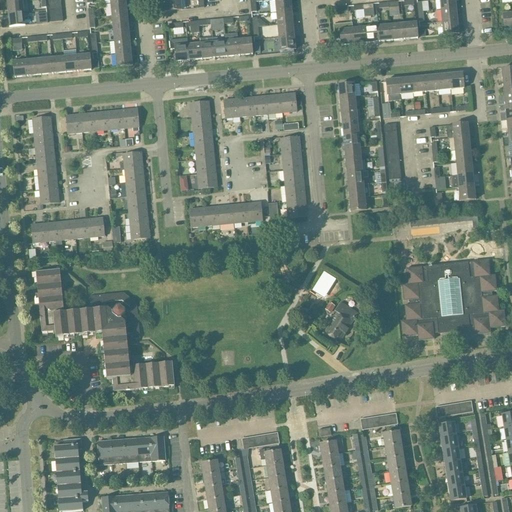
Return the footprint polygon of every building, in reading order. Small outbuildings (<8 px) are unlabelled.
[(22,0),(8,2),(9,14),(25,13),(23,0),(22,0)] [(182,10),(181,0),(165,0),(167,12),(182,10)] [(276,13),(292,12),(291,0),(283,0),(275,1),(276,13)] [(439,0),(441,10),(457,9),(455,0),(439,0)] [(389,8),(389,12),(399,11),(398,7),(398,2),(389,3),(389,8)] [(128,15),(126,3),(111,4),(112,17),(128,15)] [(365,10),(364,11),(365,17),(374,16),(373,10),(373,5),(364,6),(365,10)] [(458,21),(457,9),(441,10),(442,23),(458,21)] [(294,24),(292,12),(276,13),(278,26),(294,24)] [(26,26),(25,13),(9,14),(10,27),(26,26)] [(505,31),(511,29),(511,13),(503,14),(505,31)] [(129,28),(128,15),(112,17),(113,29),(129,28)] [(211,21),(211,26),(212,32),(224,31),(224,25),(223,20),(211,21)] [(442,23),(436,23),(437,28),(442,28),(443,36),(459,34),(458,21),(442,23)] [(353,23),(333,25),(335,42),(341,41),(342,47),(355,45),(354,29),(353,23)] [(417,23),(403,24),(405,40),(418,39),(417,23)] [(295,37),(294,24),(278,26),(279,38),(295,37)] [(391,25),(392,41),(405,40),(403,24),(391,25)] [(378,27),(380,43),(392,41),(391,25),(378,27)] [(366,28),(367,44),(380,43),(378,27),(366,28)] [(130,40),(129,28),(113,29),(115,42),(130,40)] [(354,29),(355,45),(367,44),(366,28),(354,29)] [(295,37),(279,38),(280,51),(296,50),(295,37)] [(202,59),(215,58),(213,42),(213,38),(200,39),(200,44),(202,59)] [(187,39),(169,41),(170,50),(175,50),(176,62),(190,61),(188,45),(187,39)] [(217,39),(213,39),(213,42),(215,58),(227,57),(226,41),(218,42),(217,39)] [(251,39),(238,40),(240,56),(253,55),(251,39)] [(131,53),(130,40),(115,42),(116,55),(131,53)] [(227,57),(240,56),(238,40),(226,41),(227,57)] [(188,45),(190,61),(202,59),(200,44),(188,45)] [(133,66),(131,53),(116,55),(117,67),(133,66)] [(77,56),(78,72),(91,70),(90,55),(77,56)] [(64,57),(66,73),(78,72),(77,56),(64,57)] [(52,58),(54,74),(66,73),(64,57),(52,58)] [(40,60),(41,75),(54,74),(52,58),(40,60)] [(27,61),(29,76),(41,75),(40,60),(27,61)] [(16,78),(29,76),(27,61),(14,62),(16,78)] [(503,83),(511,82),(511,69),(501,70),(503,83)] [(462,73),(449,75),(451,91),(464,89),(462,73)] [(438,92),(451,91),(449,75),(437,76),(438,92)] [(426,93),(438,92),(437,76),(424,77),(426,93)] [(413,95),(426,93),(424,77),(412,78),(413,95)] [(401,96),(413,95),(412,78),(399,80),(401,96)] [(388,97),(401,96),(399,80),(386,81),(388,97)] [(511,82),(503,83),(504,96),(511,94),(511,82)] [(354,85),(338,86),(339,99),(356,98),(361,97),(359,84),(354,85)] [(281,96),(283,114),(297,113),(295,94),(281,96)] [(267,97),(268,115),(283,114),(281,96),(267,97)] [(252,99),(254,117),(268,115),(267,97),(252,99)] [(357,110),(356,98),(339,99),(341,112),(357,110)] [(238,100),(240,118),(254,117),(252,99),(238,100)] [(226,120),(240,118),(238,100),(224,101),(226,120)] [(191,105),(192,119),(210,117),(209,103),(191,105)] [(391,114),(390,104),(382,105),(383,119),(390,119),(400,118),(399,113),(391,114)] [(373,109),(368,109),(369,119),(374,118),(379,118),(380,118),(379,108),(373,109)] [(122,111),(124,130),(138,128),(136,110),(122,111)] [(358,123),(357,110),(341,112),(342,124),(358,123)] [(108,112),(110,131),(124,130),(122,111),(108,112)] [(94,114),(96,132),(110,131),(108,112),(94,114)] [(80,115),(82,134),(96,132),(94,114),(80,115)] [(68,135),(82,134),(80,115),(66,117),(68,135)] [(212,131),(210,117),(192,119),(194,133),(212,131)] [(34,134),(52,133),(51,118),(33,120),(34,134)] [(283,129),(282,121),(275,121),(276,130),(283,129)] [(359,135),(358,123),(342,124),(343,137),(359,135)] [(370,133),(370,134),(381,133),(380,123),(375,124),(376,132),(370,133)] [(453,139),(470,137),(468,124),(452,126),(453,139)] [(214,145),(212,131),(194,133),(195,147),(214,145)] [(53,147),(52,133),(34,134),(36,149),(53,147)] [(381,133),(370,134),(370,141),(373,141),(374,146),(377,146),(378,146),(382,146),(382,143),(381,133)] [(343,137),(344,150),(361,148),(361,147),(365,147),(364,141),(360,141),(359,135),(343,137)] [(471,150),(470,137),(453,139),(454,151),(471,150)] [(280,140),(282,156),(301,154),(299,138),(280,140)] [(215,159),(214,145),(195,147),(197,161),(215,159)] [(55,161),(53,147),(36,149),(37,163),(55,161)] [(344,150),(346,162),(362,160),(361,148),(344,150)] [(472,162),(471,150),(454,151),(456,164),(472,162)] [(123,156),(124,170),(142,168),(141,154),(123,156)] [(282,156),(284,172),(303,170),(301,154),(282,156)] [(217,173),(215,159),(197,161),(198,175),(217,173)] [(346,162),(347,175),(363,173),(362,160),(346,162)] [(56,175),(55,161),(37,163),(39,177),(56,175)] [(473,175),(472,162),(456,164),(457,176),(473,175)] [(126,184),(143,182),(142,168),(124,170),(126,184)] [(284,172),(285,188),(304,186),(303,170),(284,172)] [(217,173),(198,175),(200,190),(218,188),(217,173)] [(363,173),(347,175),(348,187),(364,185),(364,180),(368,180),(367,173),(363,174),(363,173)] [(58,189),(56,175),(39,177),(40,191),(58,189)] [(457,176),(452,177),(453,190),(458,189),(475,187),(473,175),(457,176)] [(186,177),(178,177),(179,192),(187,191),(186,177)] [(127,198),(145,196),(143,182),(126,184),(127,198)] [(348,187),(349,200),(366,198),(365,198),(370,197),(369,185),(364,185),(348,187)] [(285,188),(287,203),(306,201),(304,186),(285,188)] [(475,187),(458,189),(460,202),(476,200),(475,187)] [(58,189),(40,191),(42,205),(59,204),(58,189)] [(129,212),(146,210),(145,196),(127,198),(129,212)] [(366,198),(349,200),(351,213),(367,211),(366,198)] [(307,217),(306,201),(287,203),(288,219),(307,217)] [(261,203),(246,205),(248,222),(262,221),(261,203)] [(233,224),(248,222),(246,205),(231,206),(233,224)] [(233,224),(231,206),(217,208),(219,225),(233,224)] [(204,227),(219,225),(217,208),(203,209),(204,227)] [(190,228),(204,227),(203,209),(188,211),(190,228)] [(130,226),(148,224),(146,210),(129,212),(130,226)] [(477,215),(466,217),(466,223),(472,222),(473,229),(478,228),(477,215)] [(89,220),(91,238),(105,237),(103,219),(89,220)] [(75,222),(77,240),(91,238),(89,220),(75,222)] [(62,241),(77,240),(75,222),(60,223),(62,241)] [(48,243),(62,241),(60,223),(46,225),(48,243)] [(149,238),(148,224),(130,226),(131,240),(149,238)] [(48,243),(46,225),(32,226),(34,244),(48,243)] [(114,254),(113,243),(103,244),(104,255),(114,254)] [(490,276),(488,261),(406,270),(407,285),(402,286),(403,301),(409,301),(410,306),(404,306),(406,322),(400,322),(402,338),(408,338),(417,337),(418,342),(434,340),(434,335),(474,331),(474,336),(490,334),(490,329),(505,328),(504,312),(499,312),(495,276),(490,276)] [(90,297),(91,305),(103,303),(104,309),(64,313),(60,270),(36,273),(42,334),(55,333),(56,338),(95,334),(100,339),(103,342),(107,380),(113,380),(114,393),(175,387),(172,363),(130,367),(126,328),(132,327),(133,340),(140,339),(137,304),(124,294),(90,297)] [(323,273),(312,291),(320,296),(331,277),(323,273)] [(335,307),(330,303),(325,310),(331,313),(335,307)] [(357,315),(340,304),(335,312),(337,313),(324,335),(338,344),(357,315)] [(464,403),(466,414),(473,413),(471,402),(464,403)] [(437,419),(443,418),(441,407),(435,408),(437,419)] [(511,414),(501,416),(504,429),(511,427),(511,414)] [(438,426),(440,439),(456,437),(454,424),(438,426)] [(330,429),(318,431),(319,438),(331,436),(330,429)] [(383,435),(386,448),(401,445),(399,433),(383,435)] [(458,449),(458,448),(456,437),(440,439),(442,452),(458,449)] [(163,438),(150,439),(152,463),(165,462),(163,438)] [(137,441),(139,464),(152,463),(150,439),(150,440),(137,441)] [(58,448),(55,448),(56,462),(79,460),(78,451),(81,451),(82,451),(81,440),(64,441),(57,441),(58,448)] [(137,441),(124,442),(126,465),(139,464),(137,441)] [(124,442),(111,443),(113,466),(126,465),(124,442)] [(99,467),(113,466),(111,443),(98,444),(99,467)] [(322,458),(338,456),(336,443),(320,446),(322,458)] [(386,448),(388,460),(403,458),(401,445),(386,448)] [(458,449),(442,452),(444,465),(460,462),(458,449)] [(266,460),(267,467),(283,465),(281,452),(265,455),(264,450),(259,450),(261,461),(266,460)] [(355,453),(352,453),(354,466),(357,465),(362,464),(360,452),(355,453)] [(322,458),(324,471),(340,468),(338,456),(322,458)] [(388,460),(390,473),(405,470),(403,458),(388,460)] [(80,473),(79,460),(56,462),(57,475),(80,473)] [(204,477),(219,475),(217,462),(202,465),(204,477)] [(446,477),(462,475),(460,462),(444,465),(446,477)] [(269,480),(285,477),(283,465),(267,467),(269,480)] [(324,471),(326,483),(342,480),(340,468),(324,471)] [(390,473),(392,485),(407,482),(405,470),(390,473)] [(80,473),(57,475),(58,488),(81,486),(80,473)] [(219,475),(204,477),(206,490),(221,487),(221,486),(226,486),(225,479),(220,480),(219,475)] [(448,490),(464,487),(462,475),(446,477),(448,490)] [(287,489),(285,477),(269,480),(271,492),(287,489)] [(326,483),(328,495),(344,493),(342,480),(326,483)] [(392,485),(394,497),(409,495),(407,482),(392,485)] [(81,486),(58,488),(59,501),(88,498),(88,494),(82,494),(81,486)] [(223,500),(221,487),(206,490),(208,502),(223,500)] [(466,500),(464,487),(448,490),(451,503),(466,500)] [(289,502),(287,489),(271,492),(273,504),(289,502)] [(328,495),(330,508),(346,505),(344,493),(328,495)] [(169,511),(168,494),(154,495),(155,511),(169,511)] [(142,511),(155,511),(154,495),(141,496),(142,511)] [(409,495),(394,497),(396,510),(412,507),(409,495)] [(129,511),(142,511),(141,496),(128,497),(129,511)] [(129,511),(128,497),(115,498),(115,511),(129,511)] [(88,503),(88,498),(59,501),(59,511),(82,511),(82,504),(88,503)] [(115,511),(115,498),(101,499),(102,511),(115,511)] [(225,511),(223,500),(208,502),(209,511),(225,511)] [(290,511),(289,502),(273,504),(274,511),(290,511)]
